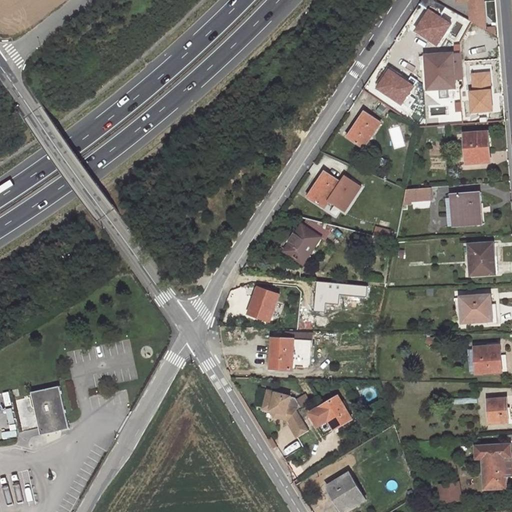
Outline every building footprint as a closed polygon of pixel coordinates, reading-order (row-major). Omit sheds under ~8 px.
[(444,7),(431,0),(426,0),(422,7),(432,13),(431,14),(438,18),(444,7)] [(457,0),(457,2),(469,1),(470,10),(484,8),(483,0),(457,0)] [(426,52),(426,56),(439,55),(438,45),(436,43),(434,42),(431,43),(430,44),(429,47),(429,52),(426,52)] [(439,55),(426,56),(428,80),(432,80),(433,90),(456,88),(453,54),(439,55)] [(493,72),(472,73),(473,115),(495,114),(493,72)] [(380,122),(366,112),(349,137),(364,147),(380,122)] [(489,132),(465,134),(468,163),(488,162),(487,152),(491,152),(489,132)] [(341,182),(326,172),(310,198),(324,207),(329,200),(345,211),(362,186),(350,179),(346,185),(341,182)] [(345,176),(341,182),(346,185),(350,179),(345,176)] [(431,199),(430,187),(406,189),(404,201),(431,199)] [(453,197),(447,198),(449,217),(455,216),(456,226),(482,224),(480,204),(483,204),(482,192),(453,195),(453,197)] [(303,224),(322,237),(325,239),(330,232),(310,219),(309,221),(306,220),(303,224)] [(322,237),(303,224),(298,231),(290,244),(285,251),(304,264),(322,237)] [(376,227),(374,236),(388,240),(391,231),(376,227)] [(286,242),(290,244),(298,231),(295,229),(286,242)] [(494,243),(470,245),(472,276),(493,274),(492,262),(495,262),(494,243)] [(267,290),(260,287),(257,296),(256,296),(249,313),(271,321),(280,295),(275,293),(267,290)] [(491,295),(461,298),(463,323),(493,321),(491,295)] [(295,339),(273,338),(271,360),(274,360),(274,368),(288,369),(288,365),(294,366),(311,367),(313,340),(295,339)] [(477,371),(477,374),(503,371),(501,345),(475,348),(475,350),(469,351),(471,372),(477,371)] [(33,392),(42,434),(58,431),(56,423),(69,420),(61,386),(33,392)] [(295,396),(267,390),(264,407),(271,408),(275,414),(281,411),(286,412),(292,422),(290,424),(297,436),(309,429),(296,408),(300,405),(295,396)] [(339,396),(311,413),(324,435),(353,419),(339,396)] [(507,398),(488,400),(490,423),(509,421),(507,398)] [(56,423),(58,431),(71,428),(69,420),(56,423)] [(511,464),(511,444),(476,446),(477,458),(484,458),(485,489),(507,487),(506,476),(506,466),(511,466),(511,464)] [(350,473),(327,486),(342,511),(345,511),(366,500),(350,473)] [(440,483),(441,503),(463,502),(462,482),(440,483)]
